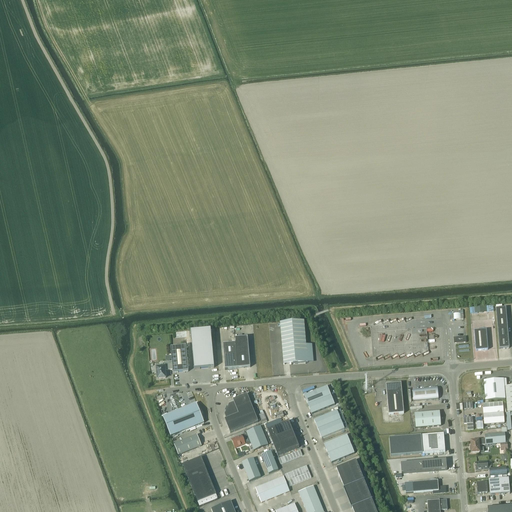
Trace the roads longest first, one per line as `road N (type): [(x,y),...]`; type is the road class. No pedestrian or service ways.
road 1 (unclassified): [(290,380),(452,367)]
road 2 (unclassified): [(464,511),(452,367)]
road 3 (unclassified): [(336,511),(290,380)]
road 4 (unclassified): [(208,387),(250,511)]
